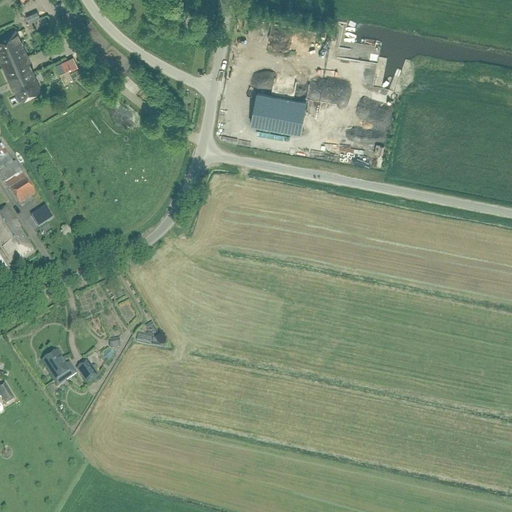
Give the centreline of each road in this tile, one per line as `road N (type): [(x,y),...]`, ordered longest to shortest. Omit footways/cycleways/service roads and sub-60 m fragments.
road 1 (unclassified): [(511,212),(199,151)]
road 2 (unclassified): [(0,322),(162,229),(199,151)]
road 3 (unclassified): [(199,151),(226,0)]
